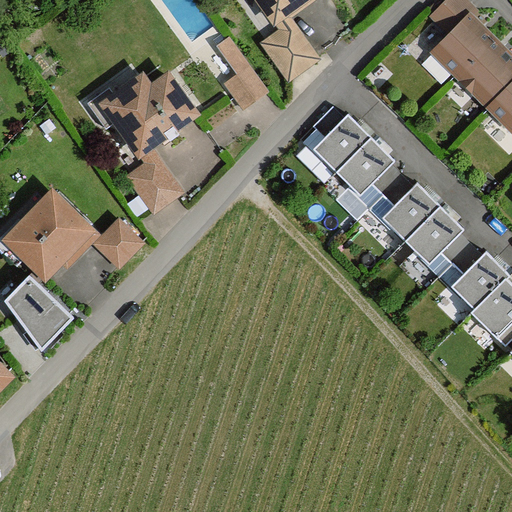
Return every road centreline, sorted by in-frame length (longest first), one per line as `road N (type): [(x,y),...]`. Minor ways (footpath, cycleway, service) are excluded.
road 1 (residential): [(0,430),(416,0)]
road 2 (track): [(511,468),(287,219),(239,181)]
